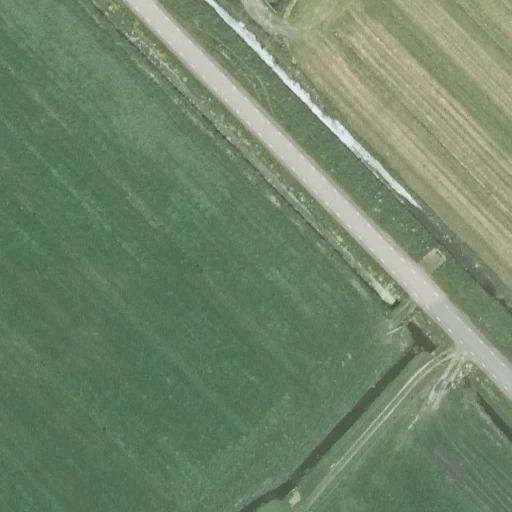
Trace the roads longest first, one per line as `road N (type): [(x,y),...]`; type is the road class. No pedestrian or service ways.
road 1 (tertiary): [(511,385),(136,0)]
road 2 (track): [(299,511),(425,369),(468,340)]
